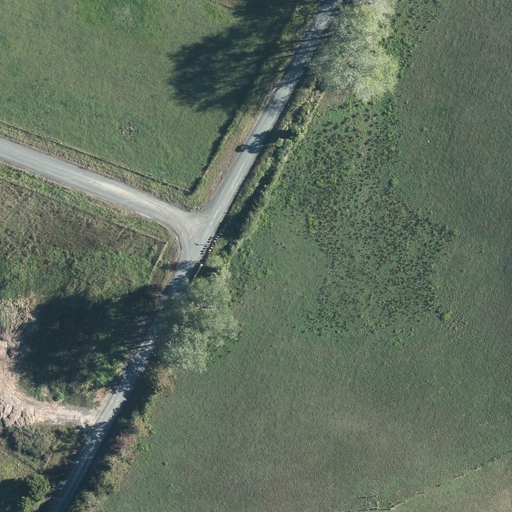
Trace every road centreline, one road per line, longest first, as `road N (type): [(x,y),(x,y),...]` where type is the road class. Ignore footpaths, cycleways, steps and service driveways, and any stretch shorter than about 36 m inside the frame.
road 1 (unclassified): [(53,511),(204,232)]
road 2 (unclassified): [(204,232),(332,0)]
road 3 (unclassified): [(0,149),(204,232)]
